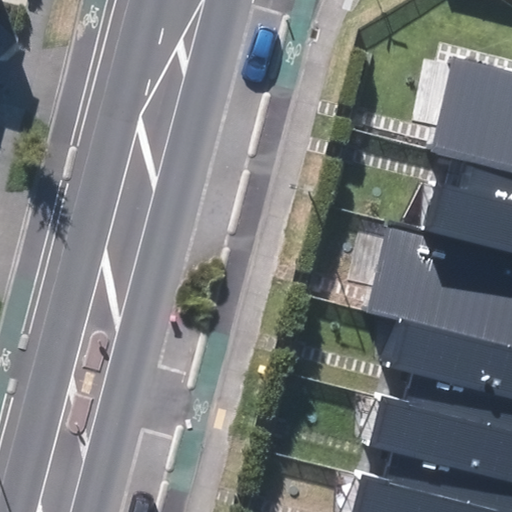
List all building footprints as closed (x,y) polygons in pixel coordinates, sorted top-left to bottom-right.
[(426,141),(468,152),(511,163),(511,63),(450,47),(426,141)] [(428,173),(416,220),(511,243),(511,163),(468,152),(461,181),(428,173)] [(382,217),(361,300),(393,308),(511,337),(511,243),(416,220),(415,225),(382,217)] [(402,387),(511,414),(511,337),(393,308),(383,355),(409,362),(402,387)] [(382,467),(511,498),(511,414),(402,387),(378,382),(366,431),(390,437),(382,467)] [(511,511),(511,498),(382,467),(356,459),(342,511),(511,511)]
